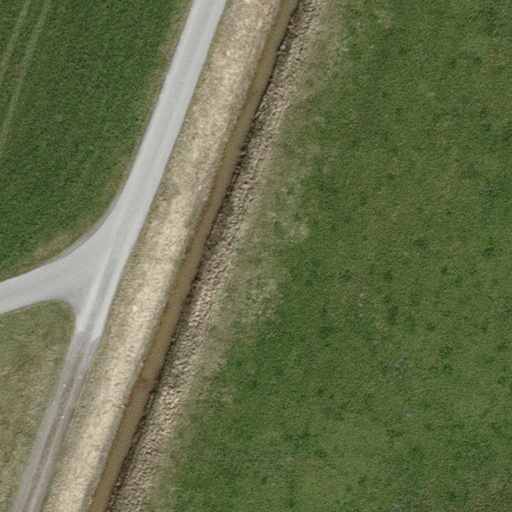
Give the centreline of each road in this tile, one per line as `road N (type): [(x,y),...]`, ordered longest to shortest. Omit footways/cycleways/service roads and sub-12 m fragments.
road 1 (track): [(0,300),(110,264),(211,0)]
road 2 (track): [(110,264),(33,511)]
